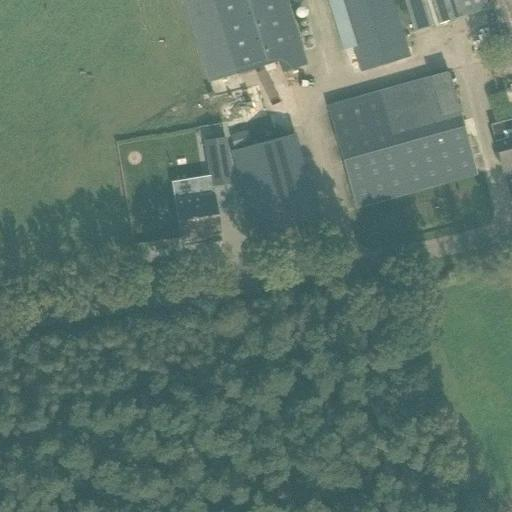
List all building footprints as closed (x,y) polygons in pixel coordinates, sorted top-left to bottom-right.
[(306,64),(286,0),(181,0),(207,84),(279,62),(282,72),(306,64)] [(409,56),(392,0),(337,0),(343,16),(352,44),(360,72),(409,56)] [(403,0),(413,32),(486,9),(483,0),(403,0)] [(326,107),(354,209),(476,174),(448,73),(326,107)] [(511,130),(508,131),(506,122),(490,127),(503,173),(511,170),(511,130)] [(245,132),(230,136),(233,149),(249,144),(245,132)] [(234,159),(242,187),(256,237),(316,219),(292,134),(231,151),(234,159)] [(224,137),(204,141),(211,187),(232,183),(224,137)] [(201,204),(175,208),(177,220),(180,240),(220,233),(217,213),(214,194),(199,196),(201,204)]
